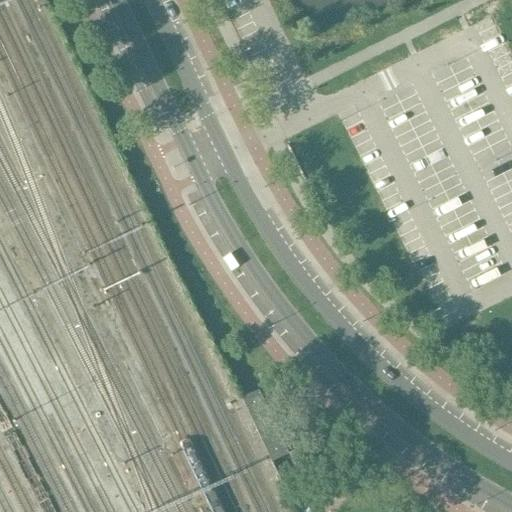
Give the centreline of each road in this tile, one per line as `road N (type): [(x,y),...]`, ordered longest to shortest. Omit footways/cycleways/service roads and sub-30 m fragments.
road 1 (secondary): [(192,159),(235,245),(305,336),(393,424),(511,503)]
road 2 (secondary): [(511,463),(422,404),(327,314),(264,228),(222,149)]
road 3 (unclassified): [(360,91),(466,305),(511,283)]
road 4 (secondary): [(117,0),(192,159)]
road 5 (secondary): [(222,149),(152,0)]
road 6 (unclassified): [(511,130),(466,40),(412,66)]
road 7 (unclassified): [(360,91),(222,149)]
